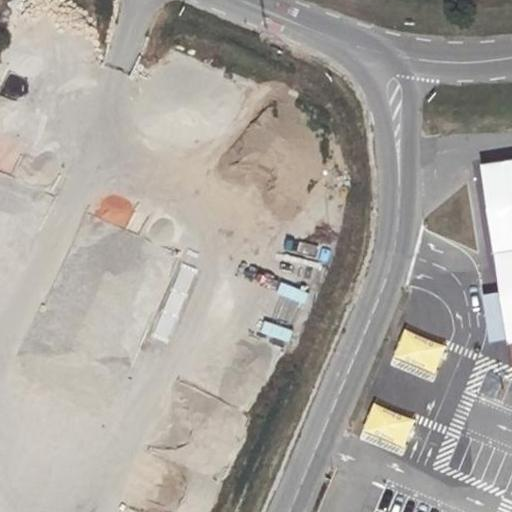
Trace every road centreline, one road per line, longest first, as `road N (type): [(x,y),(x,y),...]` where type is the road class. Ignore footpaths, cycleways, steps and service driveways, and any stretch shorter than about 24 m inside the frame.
road 1 (residential): [(288,511),(400,250),(395,54)]
road 2 (unknown): [(0,115),(37,57),(67,46),(112,50),(286,123),(304,153),(304,205)]
road 3 (unknown): [(304,205),(176,511)]
road 4 (unclassified): [(241,0),(395,54)]
